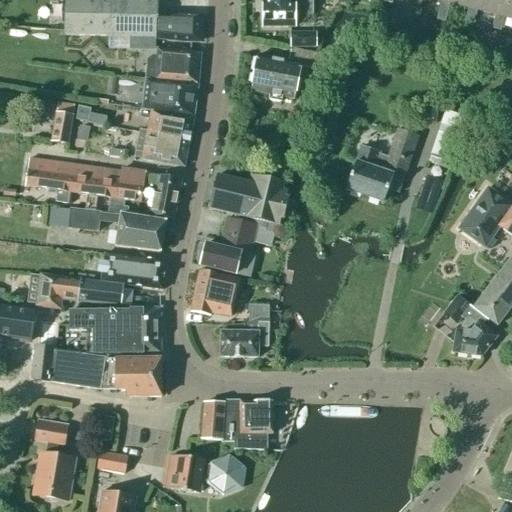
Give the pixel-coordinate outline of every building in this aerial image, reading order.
[(129,51),(154,51),(154,40),(183,43),(201,43),(201,16),(156,15),(156,0),(64,0),(64,36),(129,38),(129,51)] [(294,2),(294,0),(260,0),(260,28),(295,28),(295,16),(312,16),(312,2),(294,2)] [(411,0),(410,9),(418,11),(420,0),(411,0)] [(449,4),(449,0),(434,0),(440,1),(436,20),(444,22),(449,4)] [(476,10),(478,0),(449,0),(449,4),(468,8),(464,22),(473,24),(476,10)] [(503,17),(507,0),(478,0),(476,10),(495,15),(492,29),(500,31),(504,17),(503,17)] [(511,0),(507,0),(503,17),(504,17),(511,19),(511,0)] [(289,48),(316,48),(315,33),(289,33),(289,48)] [(197,85),(200,54),(167,51),(156,50),(155,57),(152,56),(146,60),(144,79),(173,82),(197,85)] [(308,69),(320,72),(323,56),(316,55),(291,50),(288,63),(257,57),(250,92),(269,96),(268,100),(280,103),(281,98),(293,100),(296,88),(305,90),(308,69)] [(141,110),(193,117),(197,86),(145,80),(141,110)] [(39,101),(18,98),(16,110),(37,114),(39,101)] [(51,142),(67,145),(73,106),(57,104),(55,115),(56,115),(51,142)] [(148,120),(146,132),(189,140),(193,119),(141,111),(140,118),(148,120)] [(446,115),(434,149),(447,154),(459,120),(446,115)] [(87,130),(80,128),(78,140),(85,141),(87,130)] [(386,158),(360,148),(345,190),(383,204),(387,191),(398,195),(418,137),(396,130),(386,158)] [(189,140),(146,132),(139,131),(135,152),(142,154),(141,160),(183,168),(189,140)] [(108,158),(123,159),(123,152),(109,150),(108,158)] [(427,164),(450,172),(455,159),(431,151),(427,164)] [(24,187),(48,190),(53,163),(28,160),(24,187)] [(69,205),(71,193),(75,166),(53,163),(48,190),(65,193),(63,205),(69,205)] [(71,193),(93,197),(98,169),(75,166),(71,193)] [(98,169),(93,197),(109,199),(106,214),(114,215),(121,172),(98,169)] [(124,201),(139,203),(143,175),(140,173),(121,170),(121,172),(114,215),(127,217),(128,208),(123,207),(124,201)] [(180,182),(165,179),(143,175),(139,203),(152,205),(150,216),(173,220),(180,182)] [(215,176),(208,210),(248,220),(266,224),(273,226),(273,225),(278,226),(280,220),(282,221),(286,205),(287,200),(285,199),(286,193),(281,192),(283,185),(278,183),(250,177),(248,184),(215,176)] [(435,201),(441,186),(425,180),(420,196),(435,201)] [(491,239),(498,229),(511,207),(511,206),(487,189),(458,230),(484,249),(485,247),(490,250),(495,241),(491,239)] [(501,241),(511,249),(511,257),(504,268),(511,273),(511,207),(498,229),(506,234),(501,241)] [(159,253),(164,223),(127,217),(114,215),(106,214),(70,210),(67,229),(97,232),(98,222),(118,224),(115,247),(159,253)] [(205,245),(200,267),(235,276),(249,279),(255,256),(249,255),(256,227),(265,230),(266,227),(266,224),(248,220),(247,224),(227,219),(219,249),(205,245)] [(266,227),(265,230),(270,231),(271,231),(270,233),(273,238),(274,238),(278,239),(283,236),(284,231),(282,227),(278,226),(273,225),(273,226),(266,224),(266,227)] [(137,259),(104,255),(100,283),(162,291),(166,263),(137,259)] [(496,327),(511,305),(511,273),(504,268),(473,309),(487,319),(486,319),(496,327)] [(230,318),(239,280),(199,271),(190,313),(210,317),(210,315),(230,318)] [(119,308),(122,286),(29,274),(26,304),(36,305),(35,307),(60,310),(61,300),(119,308)] [(496,338),(481,326),(486,319),(487,319),(473,309),(469,306),(458,298),(445,316),(455,324),(461,318),(466,322),(458,332),(455,331),(452,353),(481,357),(496,338)] [(267,348),(268,324),(268,307),(248,306),(248,323),(245,324),(245,326),(221,326),(221,333),(220,333),(219,358),(257,359),(257,348),(267,348)] [(0,340),(31,345),(36,312),(5,307),(0,340)] [(68,312),(68,331),(92,331),(92,355),(114,355),(141,355),(160,355),(159,310),(128,310),(128,312),(68,312)] [(55,343),(59,325),(42,322),(38,340),(55,343)] [(53,351),(54,348),(41,347),(39,347),(35,346),(33,374),(39,381),(39,382),(49,384),(49,383),(99,391),(126,391),(126,397),(126,398),(160,398),(160,360),(104,360),(105,357),(91,356),(72,354),(63,352),(53,351)] [(267,436),(271,436),(271,403),(253,403),(239,404),(239,406),(223,406),(223,404),(203,404),(201,441),(221,442),(221,443),(233,443),(233,451),(267,452),(267,436)] [(106,418),(98,417),(94,440),(109,442),(113,419),(106,418)] [(39,454),(32,497),(67,502),(74,460),(56,457),(58,445),(63,446),(66,426),(38,422),(34,441),(47,443),(45,455),(39,454)] [(127,459),(99,454),(96,470),(124,475),(127,459)] [(198,494),(200,481),(208,483),(223,495),(240,488),(242,470),(228,459),(211,465),(203,464),(203,461),(170,456),(166,489),(198,494)] [(97,511),(132,511),(135,498),(101,492),(97,511)]
